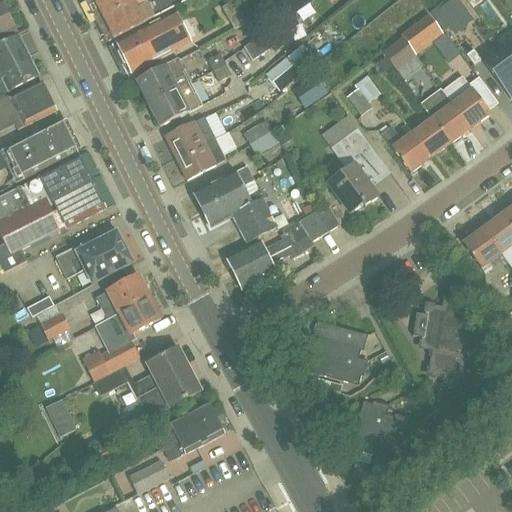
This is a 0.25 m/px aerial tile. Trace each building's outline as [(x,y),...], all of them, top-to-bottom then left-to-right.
[(94,0),(115,40),(191,0),(94,0)] [(255,19),(243,0),(236,0),(222,8),(234,31),(255,19)] [(314,0),(281,0),(293,17),(315,2),(314,0)] [(463,0),(456,0),(436,12),(451,36),(476,22),(463,0)] [(0,41),(17,33),(1,3),(0,3),(0,41)] [(170,52),(188,42),(174,13),(116,43),(132,73),(171,53),(170,52)] [(413,54),(414,54),(416,57),(444,36),(429,16),(401,36),(401,37),(413,54)] [(265,36),(244,49),(252,61),(273,48),(265,36)] [(0,72),(29,58),(19,37),(0,46),(0,72)] [(413,54),(401,37),(387,49),(399,65),(413,54)] [(472,52),(465,57),(473,67),(480,62),(472,52)] [(510,101),(511,100),(511,64),(504,53),(485,67),(509,101),(510,101)] [(213,72),(226,66),(220,54),(207,61),(213,72)] [(0,86),(5,84),(10,93),(40,78),(29,58),(0,72),(0,86)] [(302,75),(287,58),(264,76),(279,94),(302,75)] [(385,58),(376,65),(384,75),(393,68),(385,58)] [(148,105),(188,85),(182,73),(184,72),(178,60),(164,67),(165,68),(137,83),(148,105)] [(231,76),(226,66),(213,72),(219,83),(231,76)] [(468,86),(462,77),(442,92),(452,106),(470,131),(490,115),(468,86)] [(315,78),(293,93),(305,110),(327,95),(315,78)] [(10,99),(3,96),(0,97),(0,132),(15,126),(18,131),(56,113),(42,84),(10,99)] [(188,85),(148,105),(160,127),(188,112),(189,114),(202,107),(196,95),(194,96),(188,85)] [(357,91),(348,98),(362,117),(372,110),(368,104),(358,90),(357,91)] [(436,111),(429,116),(450,145),(470,131),(452,106),(439,115),(436,111)] [(426,125),(413,135),(431,159),(450,145),(429,116),(422,121),(426,125)] [(204,119),(194,124),(165,138),(176,160),(205,145),(228,134),(228,133),(215,140),(204,119)] [(26,138),(27,139),(0,153),(16,184),(77,154),(60,121),(26,138)] [(272,133),(266,122),(243,136),(250,148),(272,133)] [(391,128),(388,130),(385,126),(378,132),(410,175),(431,159),(413,135),(412,135),(406,126),(401,129),(408,138),(402,142),(391,128)] [(365,208),(378,199),(356,169),(376,155),(357,130),(331,150),(347,171),(328,186),(350,216),(363,206),(365,208)] [(285,132),(277,137),(282,146),(292,141),(286,132),(285,132)] [(278,143),(272,133),(250,148),(256,156),(278,143)] [(228,134),(205,145),(176,160),(187,181),(226,162),(223,156),(236,149),(228,134)] [(68,232),(67,230),(106,210),(79,157),(40,178),(46,190),(41,193),(35,181),(0,198),(0,233),(6,245),(0,247),(0,265),(5,274),(27,263),(21,251),(60,232),(62,235),(68,232)] [(202,212),(244,191),(242,188),(254,182),(247,168),(193,195),(202,212)] [(244,191),(202,212),(211,229),(233,217),(263,202),(262,200),(265,199),(260,189),(246,196),(244,191)] [(247,244),(277,228),(266,209),(263,202),(233,217),(247,244)] [(326,206),(316,212),(329,233),(339,227),(326,206)] [(511,209),(503,217),(511,229),(511,209)] [(299,222),(308,236),(312,243),(329,233),(316,212),(306,218),(299,222)] [(511,229),(503,217),(483,231),(501,256),(511,247),(511,229)] [(281,231),(283,236),(281,237),(282,240),(264,250),(260,242),(226,260),(234,275),(308,236),(299,222),(281,231)] [(489,265),(501,256),(483,231),(462,246),(484,275),(492,269),(489,265)] [(90,247),(89,243),(57,259),(67,281),(85,272),(92,286),(133,265),(118,233),(90,247)] [(308,236),(234,275),(242,290),(276,273),(271,265),(291,255),(293,260),(302,255),(302,254),(314,246),(312,243),(308,236)] [(422,294),(446,280),(440,270),(416,284),(422,294)] [(109,320),(149,299),(138,277),(95,300),(107,321),(107,322),(109,320)] [(49,297),(26,309),(31,318),(54,307),(49,297)] [(161,321),(149,299),(109,320),(107,322),(107,321),(94,328),(107,353),(101,356),(99,352),(83,361),(95,382),(139,359),(130,341),(131,337),(161,321)] [(478,314),(462,311),(463,303),(445,300),(444,309),(427,306),(425,316),(416,315),(412,337),(421,339),(420,349),(431,351),(427,376),(444,379),(443,387),(459,389),(458,399),(476,402),(478,385),(498,388),(501,370),(495,369),(497,352),(489,351),(492,333),(475,330),(478,314)] [(62,314),(40,326),(49,342),(71,330),(62,314)] [(317,349),(359,360),(361,352),(358,351),(360,345),(365,346),(367,337),(317,323),(313,339),(319,341),(317,349)] [(317,349),(313,365),(311,374),(318,376),(357,387),(359,377),(358,377),(359,372),(364,373),(367,362),(359,360),(317,349)] [(138,383),(135,385),(125,367),(94,383),(101,397),(128,383),(137,399),(149,420),(202,392),(179,350),(147,367),(152,376),(138,383)] [(384,357),(378,360),(381,367),(387,364),(384,357)] [(342,387),(330,384),(328,391),(340,394),(342,387)] [(198,428),(215,418),(207,403),(170,423),(172,428),(156,436),(163,450),(179,442),(188,438),(190,440),(201,434),(198,428)] [(375,457),(387,416),(389,407),(379,404),(377,409),(372,408),(373,406),(363,403),(352,444),(362,446),(360,453),(375,457)] [(387,416),(375,457),(384,459),(382,465),(397,470),(411,419),(401,417),(399,422),(395,421),(395,418),(387,416)] [(224,435),(215,418),(198,428),(201,434),(190,440),(188,438),(179,442),(163,450),(170,463),(224,435)] [(420,422),(411,419),(397,470),(412,474),(414,468),(422,470),(434,429),(425,427),(424,429),(419,427),(420,422)] [(71,423),(56,431),(60,440),(76,432),(71,423)] [(75,460),(82,476),(122,457),(114,442),(75,460)] [(129,478),(137,496),(170,480),(161,461),(129,478)]
